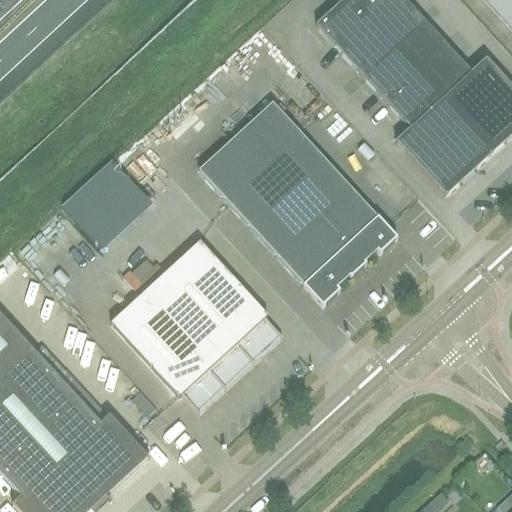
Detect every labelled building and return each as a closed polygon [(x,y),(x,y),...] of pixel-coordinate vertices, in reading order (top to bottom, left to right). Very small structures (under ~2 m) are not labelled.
[(346,0),(312,31),(409,137),(397,148),(444,199),(511,137),(511,92),(487,65),(475,76),(404,0),(346,0)] [(511,0),(479,0),(511,34),(511,0)] [(156,158),(205,112),(189,95),(140,142),(156,158)] [(329,117),(346,134),(357,124),(340,106),(329,117)] [(303,291),(323,312),(340,295),(337,292),(349,281),(351,283),(366,268),(365,267),(377,256),(379,259),(397,243),(378,222),(377,222),(272,108),(198,176),(304,290),(303,291)] [(41,233),(34,241),(49,256),(57,248),(41,233)] [(200,247),(111,329),(179,403),(182,401),(200,420),(283,343),(265,324),(268,321),(200,247)] [(49,338),(59,333),(49,315),(39,320),(49,338)] [(0,318),(0,478),(20,500),(12,508),(14,511),(92,511),(147,462),(149,465),(150,464),(109,419),(100,427),(0,318)] [(500,452),(506,447),(501,441),(495,447),(500,452)] [(511,511),(511,496),(497,510),(498,511),(511,511)]
